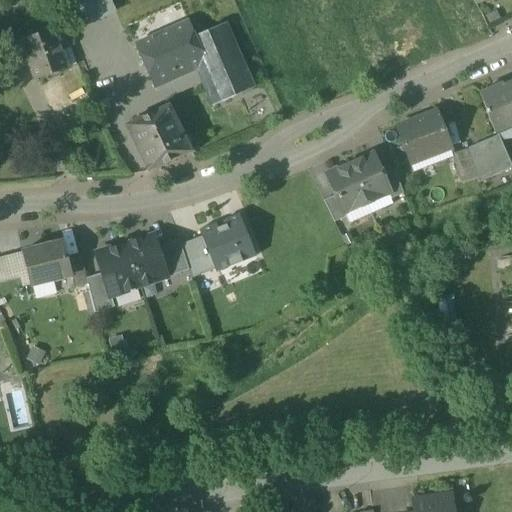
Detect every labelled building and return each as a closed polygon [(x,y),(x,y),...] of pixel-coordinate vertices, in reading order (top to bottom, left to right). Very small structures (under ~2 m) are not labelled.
[(61,0),(57,2),(69,31),(117,10),(112,0),(61,0)] [(378,24),(388,70),(441,58),(433,21),(396,29),(394,21),(378,24)] [(153,83),(202,61),(192,38),(195,38),(188,24),(137,47),(153,83)] [(225,24),(195,38),(192,38),(202,61),(221,103),(254,88),(225,24)] [(28,62),(34,80),(66,69),(53,29),(14,43),(21,64),(28,62)] [(484,112),(494,133),(511,125),(511,84),(503,89),(502,87),(479,96),(486,111),(484,112)] [(125,126),(147,173),(190,152),(191,152),(169,105),(125,126)] [(395,129),(409,166),(433,156),(432,153),(449,146),(437,116),(414,125),(413,122),(395,129)] [(475,173),(478,183),(510,169),(497,138),(468,151),(475,173)] [(452,156),(458,178),(475,173),(468,151),(452,156)] [(372,155),(349,165),(366,204),(388,194),(389,193),(381,175),(372,155)] [(344,213),(366,204),(349,165),(326,175),(335,196),(343,214),(344,213)] [(388,194),(390,200),(402,195),(393,170),(381,175),(389,193),(388,194)] [(366,204),(371,214),(393,205),(390,200),(388,194),(366,204)] [(323,202),(333,223),(346,217),(344,213),(343,214),(335,196),(323,202)] [(371,214),(366,204),(344,213),(346,217),(349,224),(371,214)] [(215,225),(198,231),(201,237),(214,270),(215,273),(255,257),(238,216),(222,222),(223,226),(217,229),(215,225)] [(152,236),(126,245),(139,287),(166,278),(165,276),(156,248),(152,236)] [(201,237),(179,246),(187,269),(191,280),(214,270),(201,237)] [(156,248),(165,276),(187,269),(179,246),(178,241),(156,248)] [(27,277),(29,287),(54,281),(54,278),(69,275),(71,274),(68,262),(63,243),(21,254),(27,277)] [(110,296),(139,287),(126,245),(95,255),(101,274),(109,297),(110,296)] [(0,283),(23,278),(27,277),(21,254),(0,258),(0,283)] [(69,275),(73,289),(87,285),(85,279),(80,259),(68,262),(71,274),(69,275)] [(87,285),(94,314),(114,308),(110,296),(109,297),(101,274),(85,279),(87,285)] [(458,511),(458,510),(451,511),(449,497),(414,502),(414,511),(458,511)]
